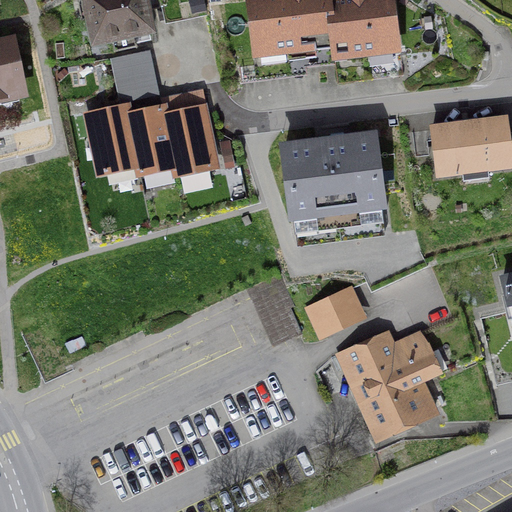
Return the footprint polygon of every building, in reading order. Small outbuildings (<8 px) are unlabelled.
[(133,34),(149,30),(142,0),(86,0),(88,3),(79,5),(82,20),(91,18),(96,42),(112,38),(115,52),(136,47),(133,34)] [(260,51),(261,64),(286,61),(285,48),(315,44),(315,51),(333,48),(334,55),(395,47),(389,0),(364,0),(329,4),(328,0),(265,0),(251,2),(257,52),(260,51)] [(0,98),(22,94),(12,43),(0,45),(0,98)] [(147,54),(115,60),(124,100),(155,94),(147,54)] [(138,163),(128,119),(127,111),(92,118),(103,170),(138,163)] [(174,164),(165,120),(163,112),(128,119),(138,163),(139,171),(174,164)] [(211,164),(200,112),(165,120),(174,164),(176,172),(211,164)] [(432,129),(438,175),(511,165),(511,162),(507,120),(432,129)] [(381,207),(372,137),(284,148),(293,218),(381,207)] [(285,304),(291,301),(278,275),(245,290),(272,348),(300,335),(285,304)] [(511,276),(502,279),(508,303),(511,302),(511,276)] [(306,309),(317,333),(357,315),(345,291),(306,309)] [(436,374),(418,335),(391,347),(385,334),(346,351),(379,433),(436,408),(428,393),(421,396),(415,384),(436,374)]
